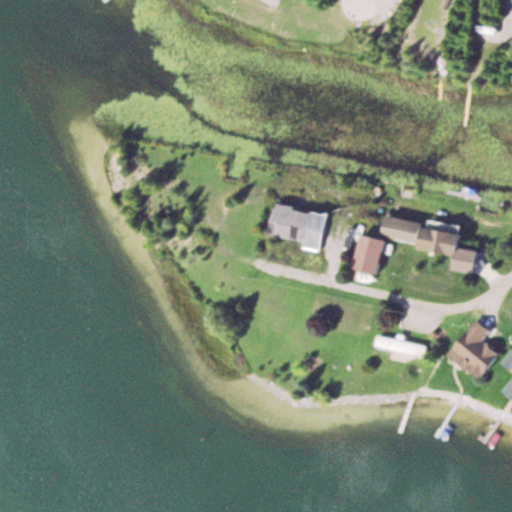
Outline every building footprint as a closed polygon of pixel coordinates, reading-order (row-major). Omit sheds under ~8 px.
[(511,42),(511,26),(483,26),(483,42),(511,42)] [(283,204),(278,237),(331,245),(336,212),(283,204)] [(426,247),(469,254),(473,229),(391,217),(388,235),(427,241),(426,247)] [(511,349),(496,339),(503,327),(486,316),(459,356),(493,379),(511,350),(511,349)] [(384,346),(436,355),(438,341),(387,332),(384,346)]
